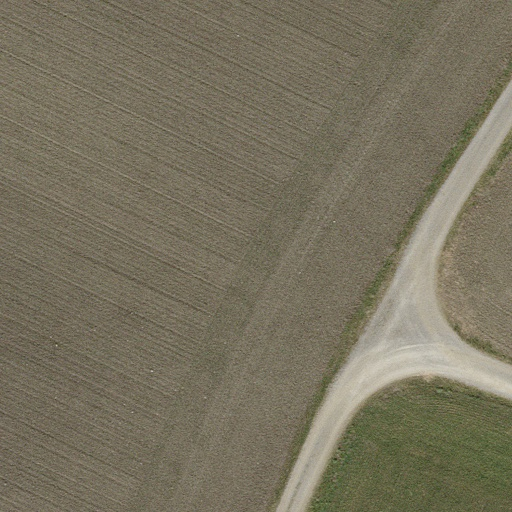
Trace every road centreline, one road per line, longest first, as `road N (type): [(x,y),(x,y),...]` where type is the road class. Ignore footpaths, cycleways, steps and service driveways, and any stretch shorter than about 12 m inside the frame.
road 1 (track): [(308,511),(384,340),(511,387)]
road 2 (track): [(384,340),(511,133)]
